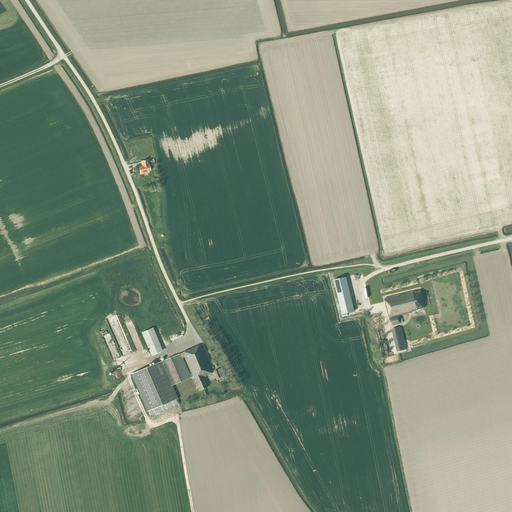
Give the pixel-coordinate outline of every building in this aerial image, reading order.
[(148,171),(150,170),(148,160),(141,162),(142,166),(139,166),(140,174),(148,172),(148,171)] [(346,277),(334,280),(342,315),(354,312),(346,277)] [(418,310),(424,308),(420,292),(416,293),(415,292),(385,299),(391,326),(401,324),(398,315),(413,312),(413,311),(418,310)] [(400,327),(390,329),(395,352),(405,350),(400,327)] [(171,386),(172,385),(194,376),(199,390),(207,387),(202,378),(212,373),(200,345),(191,349),(191,348),(192,347),(191,346),(190,346),(190,345),(185,347),(186,349),(184,350),(185,351),(161,362),(171,386)] [(149,351),(151,356),(160,352),(158,347),(149,351)] [(130,356),(132,363),(149,357),(147,350),(130,356)] [(171,386),(161,362),(131,374),(147,412),(178,399),(172,385),(171,386)] [(222,368),(218,370),(218,369),(213,371),(216,379),(221,377),(225,376),(222,368)]
